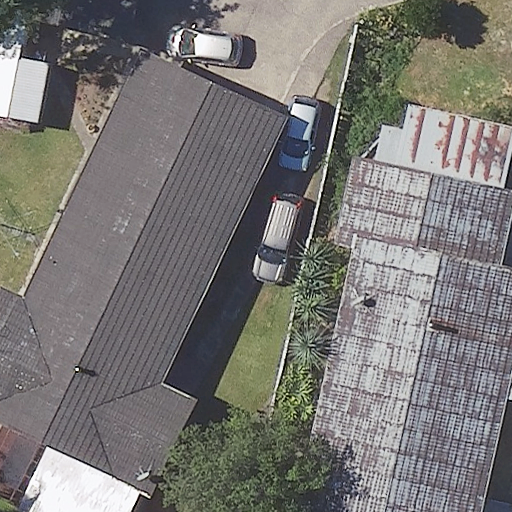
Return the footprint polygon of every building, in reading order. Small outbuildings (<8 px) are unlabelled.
[(128,34),(136,0),(23,0),(21,10),(128,34)] [(285,109),(140,40),(20,288),(0,278),(0,414),(47,436),(146,486),(191,393),(156,376),(285,109)] [(0,111),(38,119),(51,57),(0,46),(0,111)] [(511,122),(408,100),(394,160),(501,184),(511,134),(511,122)] [(511,259),(497,256),(511,188),(511,186),(501,184),(394,160),(352,150),(331,241),(347,245),(286,511),(470,511),(511,330),(511,259)] [(132,511),(146,486),(47,436),(13,502),(33,511),(132,511)]
